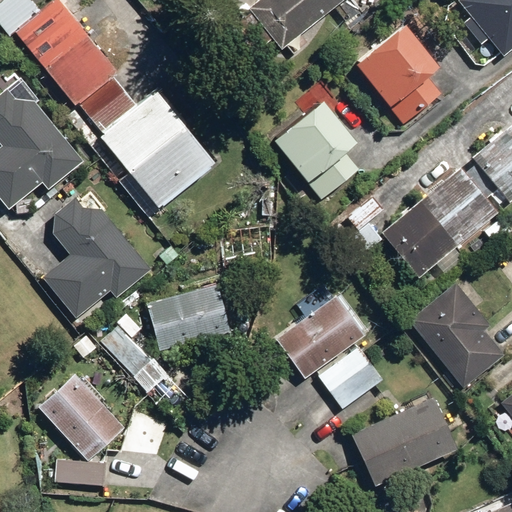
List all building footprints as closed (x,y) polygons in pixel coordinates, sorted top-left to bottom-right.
[(0,0),(0,26),(7,35),(39,9),(32,0),(0,0)] [(57,0),(54,0),(14,32),(73,104),(115,71),(57,0)] [(255,0),(247,7),(280,48),(341,0),(255,0)] [(511,0),(455,0),(468,16),(461,22),(478,43),(486,37),(501,55),(511,46),(511,0)] [(401,23),(350,62),(385,106),(386,105),(401,123),(440,94),(425,75),(435,67),(401,23)] [(0,201),(6,209),(40,182),(45,189),(81,160),(32,99),(13,98),(5,87),(0,90),(0,201)] [(155,91),(99,136),(156,208),(213,163),(155,91)] [(318,99),(270,138),(303,180),(319,200),(358,168),(342,149),(353,140),(318,99)] [(511,125),(510,123),(469,156),(507,203),(511,198),(511,125)] [(456,167),(379,231),(418,277),(495,212),(456,167)] [(66,254),(39,275),(73,317),(107,290),(112,297),(148,269),(99,207),(80,206),(72,195),(51,211),(49,233),(66,254)] [(213,283),(144,303),(157,350),(227,331),(213,283)] [(454,283),(407,321),(461,388),(502,355),(483,332),(490,327),(454,283)] [(332,294),(273,338),(303,378),(363,334),(332,294)] [(314,373),(340,409),(381,379),(355,343),(314,373)] [(73,372),(36,405),(86,460),(122,427),(73,372)] [(511,392),(499,402),(511,418),(511,392)] [(431,396),(349,434),(373,486),(455,447),(431,396)] [(104,462),(55,459),(53,482),(103,486),(104,462)] [(511,511),(511,499),(483,511),(511,511)]
